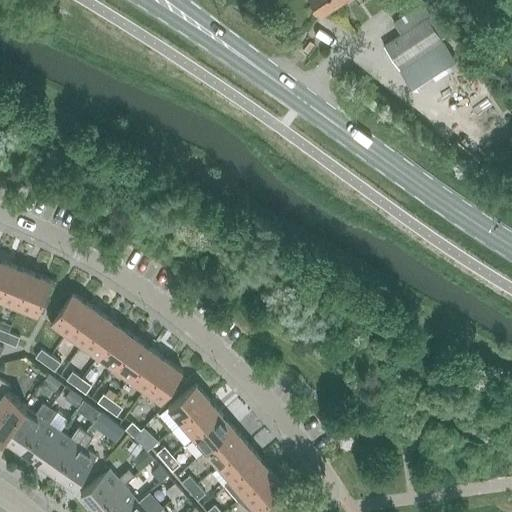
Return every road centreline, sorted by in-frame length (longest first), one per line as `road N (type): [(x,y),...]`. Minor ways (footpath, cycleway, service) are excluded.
road 1 (residential): [(0,218),(126,283),(233,368),(329,482),(326,496),(306,511)]
road 2 (primary): [(170,10),(511,247)]
